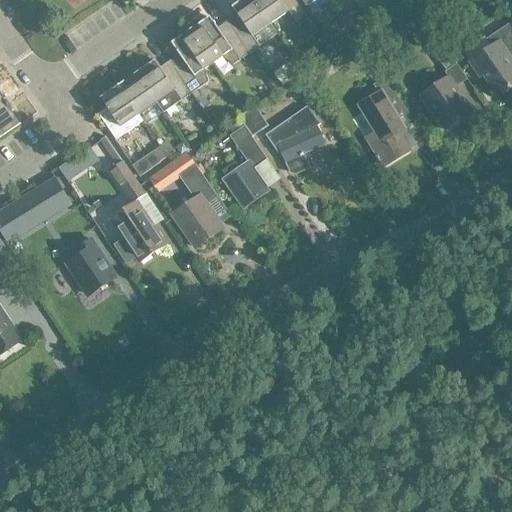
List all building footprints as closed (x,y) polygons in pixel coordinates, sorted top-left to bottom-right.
[(242,24),(233,31),(250,56),(260,49),(253,39),(271,26),(252,0),(247,0),(233,10),(242,24)] [(252,0),(271,26),(289,14),(296,24),(306,17),(294,0),(252,0)] [(386,6),(381,0),(373,0),(371,2),(378,12),(386,6)] [(406,0),(387,0),(394,9),(406,0)] [(351,15),(342,21),(349,31),(357,26),(351,15)] [(198,21),(188,28),(214,65),(224,59),(234,67),(250,56),(233,31),(223,37),(211,19),(201,26),(198,21)] [(308,20),(298,27),(308,41),(318,34),(308,20)] [(349,31),(342,21),(325,33),(332,43),(349,31)] [(505,41),(470,64),(480,79),(484,77),(497,96),(507,89),(509,92),(511,89),(511,27),(510,25),(500,33),(505,41)] [(214,65),(188,28),(178,35),(182,40),(172,46),(185,64),(175,71),(192,96),(209,84),(204,72),(214,65)] [(439,40),(428,47),(447,73),(457,66),(439,40)] [(296,62),(283,72),(290,81),(302,72),(296,62)] [(192,96),(175,71),(165,77),(156,63),(137,76),(157,105),(166,99),(176,107),(192,96)] [(283,72),(270,81),(276,91),(290,81),(283,72)] [(157,105),(137,76),(119,88),(139,117),(157,105)] [(449,79),(421,98),(445,133),(461,122),(460,121),(472,113),(449,79)] [(379,96),(390,89),(384,81),(374,88),(379,96)] [(139,117),(119,88),(101,101),(108,111),(99,117),(117,142),(144,124),(139,117)] [(405,131),(403,128),(413,122),(390,89),(379,96),(359,108),(375,135),(366,140),(384,169),(410,153),(409,152),(416,148),(405,131)] [(0,95),(0,112),(8,107),(0,95)] [(196,100),(203,110),(209,106),(203,95),(196,100)] [(0,141),(22,127),(8,107),(0,112),(0,141)] [(244,128),(252,139),(269,128),(256,108),(239,120),(244,128)] [(309,108),(266,138),(278,155),(281,154),(285,163),(286,163),(291,175),(295,176),(309,170),(303,155),(325,145),(318,130),(321,127),(309,108)] [(32,124),(11,141),(19,151),(41,135),(32,124)] [(249,163),(239,170),(226,179),(223,181),(243,210),(269,192),(253,170),(267,160),(252,139),(244,128),(230,137),(249,163)] [(168,142),(160,147),(167,157),(175,152),(168,142)] [(167,157),(160,147),(152,153),(159,163),(167,157)] [(136,202),(146,195),(123,162),(110,171),(133,204),(136,202)] [(196,202),(173,218),(196,251),(224,231),(206,206),(217,198),(195,165),(178,177),(196,202)] [(0,230),(4,236),(19,227),(25,235),(72,206),(55,178),(0,211),(0,230)] [(131,214),(127,208),(109,219),(117,230),(123,240),(114,246),(126,264),(135,258),(139,263),(166,246),(140,207),(131,214)] [(82,256),(68,265),(90,297),(116,280),(102,259),(104,258),(92,241),(78,250),(82,256)] [(195,261),(208,286),(216,282),(204,257),(195,261)] [(0,357),(21,343),(0,311),(0,289),(8,284),(0,272),(0,357)]
